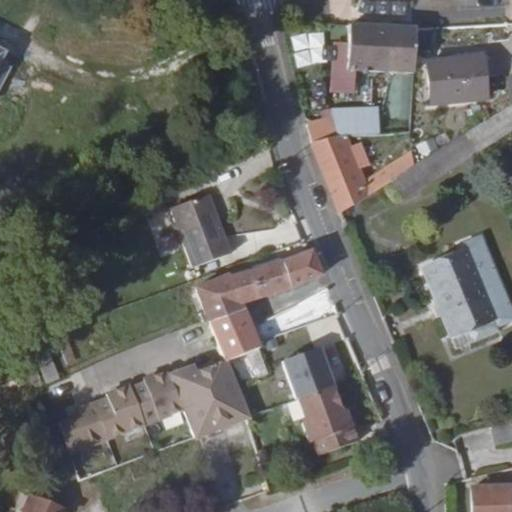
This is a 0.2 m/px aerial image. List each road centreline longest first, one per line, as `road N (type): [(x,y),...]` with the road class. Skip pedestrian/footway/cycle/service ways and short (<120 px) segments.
road 1 (tertiary): [(422,467),(293,140),(256,0)]
road 2 (residential): [(422,467),(288,511)]
